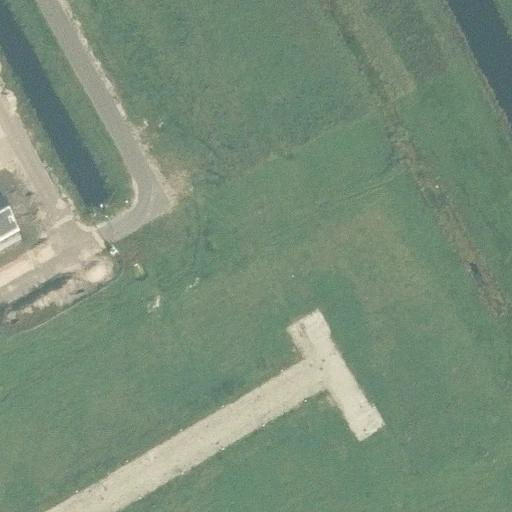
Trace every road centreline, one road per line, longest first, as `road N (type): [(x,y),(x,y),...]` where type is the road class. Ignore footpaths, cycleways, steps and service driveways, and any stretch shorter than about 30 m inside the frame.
road 1 (residential): [(80,249),(159,204),(45,0)]
road 2 (unclassified): [(84,511),(329,367)]
road 3 (residential): [(0,104),(80,249)]
